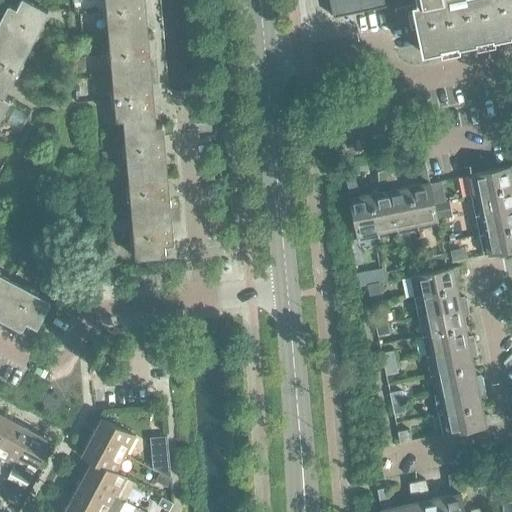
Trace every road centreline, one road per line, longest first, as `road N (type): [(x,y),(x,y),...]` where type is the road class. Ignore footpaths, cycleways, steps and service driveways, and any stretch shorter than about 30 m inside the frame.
road 1 (tertiary): [(287,295),(265,59)]
road 2 (residential): [(0,345),(34,363),(60,362),(96,315),(199,302)]
road 3 (residential): [(182,110),(199,302)]
road 4 (residential): [(511,267),(493,271),(484,297),(510,435)]
road 5 (tertiary): [(301,470),(287,295)]
road 6 (residential): [(265,59),(375,47),(400,79)]
